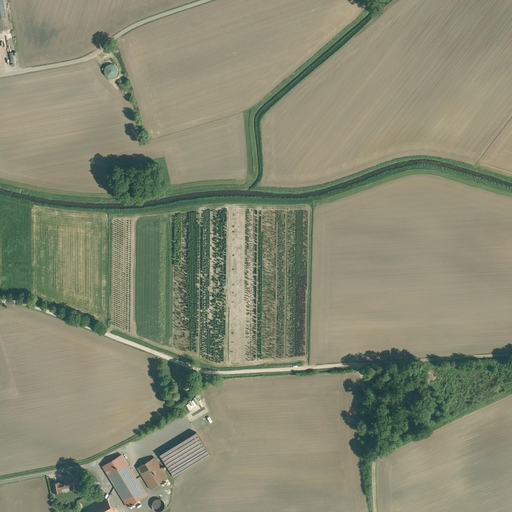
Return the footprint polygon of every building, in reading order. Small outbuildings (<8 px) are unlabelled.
[(0,0),(0,29),(9,28),(4,0),(0,0)] [(108,63),(105,65),(104,68),(104,71),(105,74),(106,76),(108,77),(111,78),(114,78),(116,76),(118,74),(119,73),(119,70),(119,67),(118,65),(115,63),(113,62),(110,63),(108,63)] [(188,409),(200,403),(197,395),(193,397),(194,400),(186,403),(188,409)] [(196,432),(160,454),(173,477),(210,454),(196,432)] [(146,495),(121,455),(103,466),(128,506),(146,495)] [(154,457),(138,468),(151,489),(167,479),(154,457)] [(73,476),(67,477),(67,478),(64,479),(65,482),(60,483),(61,488),(70,486),(71,489),(76,488),(76,485),(78,485),(77,477),(73,477),(73,476)] [(60,482),(52,483),(54,492),(61,491),(61,488),(60,483),(60,482)] [(101,488),(96,491),(99,497),(104,494),(101,488)] [(165,507),(165,505),(164,502),(163,500),(161,499),(158,498),(156,499),(154,500),(152,503),(152,505),(152,508),(154,510),(156,511),(159,511),(161,511),(163,510),(165,507)] [(108,499),(95,506),(98,510),(95,511),(113,511),(114,511),(108,499)]
